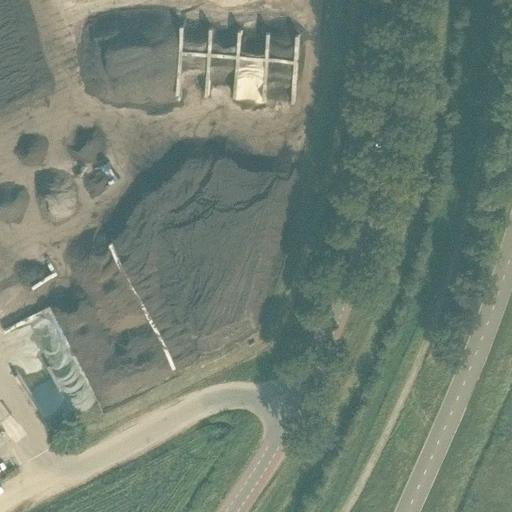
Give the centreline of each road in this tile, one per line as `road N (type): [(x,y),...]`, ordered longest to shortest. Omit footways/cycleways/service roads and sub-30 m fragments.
road 1 (track): [(343,511),(435,324),(481,171),(501,0)]
road 2 (unclassified): [(293,409),(369,213),(402,0)]
road 3 (unclassified): [(0,506),(225,396),(293,409)]
